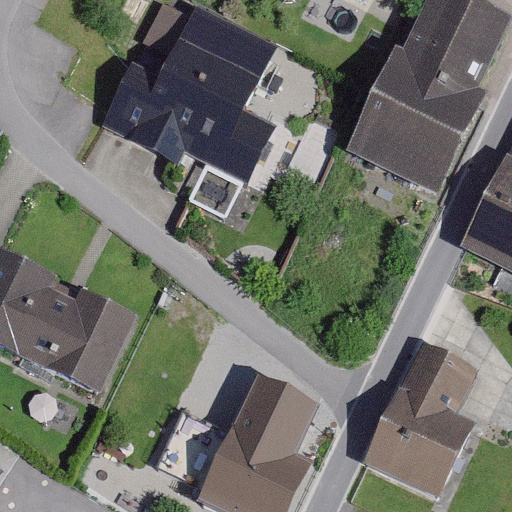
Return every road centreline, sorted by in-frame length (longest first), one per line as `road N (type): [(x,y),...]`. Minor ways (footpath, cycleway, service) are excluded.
road 1 (residential): [(0,102),(38,148),(371,407)]
road 2 (residential): [(511,112),(371,407)]
